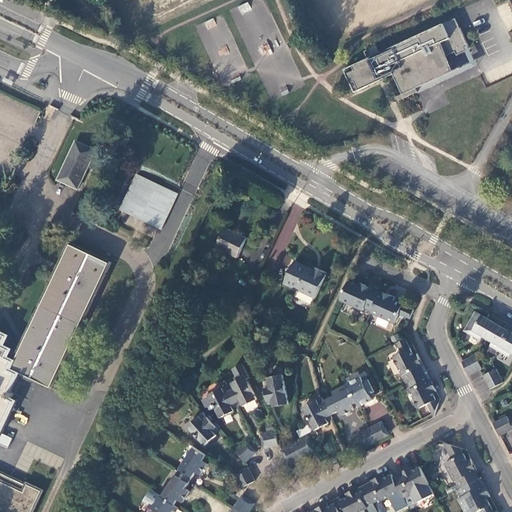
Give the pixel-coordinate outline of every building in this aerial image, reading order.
[(511,8),(509,1),(497,5),(507,30),(511,28),(511,8)] [(241,12),(250,9),(248,2),(239,5),(241,12)] [(370,58),(353,65),(356,70),(347,73),(352,83),(356,81),(360,90),(370,85),(369,84),(394,72),(404,94),(418,88),(434,80),(455,71),(448,55),(457,51),(458,55),(468,50),(466,47),(470,45),(457,18),(375,55),(370,58)] [(372,48),(366,51),(370,58),(375,55),(372,48)] [(418,88),(419,92),(436,84),(434,80),(418,88)] [(101,149),(82,138),(63,174),(75,180),(74,182),(82,186),(90,171),(89,170),(93,162),(94,162),(101,149)] [(152,220),(170,187),(142,173),(126,207),(152,220)] [(183,193),(170,187),(152,220),(166,227),(183,193)] [(279,260),(302,214),(293,209),(270,255),(279,260)] [(251,239),(229,228),(220,248),(241,258),(251,239)] [(0,509),(5,511),(34,511),(46,490),(0,466),(0,435),(17,398),(11,395),(21,372),(55,389),(115,262),(74,242),(19,356),(0,346),(0,509)] [(289,284),(321,300),(333,274),(318,267),(317,270),(299,261),(289,284)] [(358,287),(348,282),(339,301),(363,312),(365,309),(372,312),(379,296),(365,289),(367,286),(360,283),(358,287)] [(381,292),(367,286),(365,289),(379,296),(381,292)] [(410,320),(414,310),(393,301),(394,298),(381,292),(379,296),(372,312),(371,313),(395,324),(399,315),(410,320)] [(488,339),(497,324),(476,312),(465,331),(481,340),(483,336),(488,339)] [(504,328),(497,324),(488,339),(492,342),(491,346),(500,352),(511,330),(511,327),(507,325),(504,328)] [(511,330),(500,352),(509,357),(511,353),(511,330)] [(407,384),(408,383),(423,375),(420,368),(423,366),(417,354),(414,356),(405,339),(396,344),(402,353),(393,358),(407,384)] [(475,355),(462,362),(465,369),(479,362),(475,355)] [(479,362),(465,369),(469,376),(482,369),(479,362)] [(239,380),(227,386),(236,403),(241,401),(244,407),(257,400),(247,380),(250,379),(243,365),(234,369),(239,380)] [(497,369),(483,377),(486,383),(500,376),(497,369)] [(268,380),(263,381),(267,403),(272,401),(274,407),(289,404),(283,375),(268,378),(268,380)] [(427,405),(432,415),(435,418),(437,412),(439,405),(433,394),(436,392),(430,380),(427,382),(423,375),(408,383),(412,389),(410,391),(420,409),(427,405)] [(486,383),(490,390),(504,383),(500,376),(486,383)] [(357,403),(360,407),(373,400),(372,399),(370,395),(375,392),(370,384),(366,387),(363,382),(363,381),(349,388),(350,389),(357,403)] [(227,386),(223,388),(209,395),(221,418),(234,411),(232,406),(236,403),(227,386)] [(351,405),(357,403),(350,389),(323,402),(324,404),(331,416),(339,412),(342,416),(354,410),(351,405)] [(326,419),(331,416),(324,404),(320,406),(317,401),(304,407),(316,431),(329,424),(328,422),(326,419)] [(506,416),(493,423),(500,437),(511,431),(511,422),(510,423),(506,416)] [(218,429),(208,418),(193,431),(207,448),(218,437),(214,433),(218,429)] [(389,436),(387,432),(382,423),(369,429),(376,443),(389,436)] [(363,449),(376,443),(369,429),(356,436),(363,449)] [(264,449),(279,446),(275,431),(261,434),(264,449)] [(301,458),(314,451),(308,438),(294,444),(301,458)] [(236,451),(245,463),(257,453),(246,441),(236,451)] [(468,462),(462,449),(455,447),(445,443),(453,460),(445,464),(455,482),(456,482),(460,489),(457,491),(461,499),(465,497),(472,511),(493,511),(487,499),(490,497),(487,492),(484,493),(478,481),(471,467),(474,466),(471,460),(468,462)] [(301,458),(294,444),(281,452),(288,465),(301,458)] [(207,456),(194,448),(178,472),(191,480),(196,473),(201,475),(208,464),(203,461),(207,456)] [(478,481),(480,479),(476,472),(477,471),(474,466),(471,467),(478,481)] [(415,504),(434,494),(421,467),(414,471),(412,467),(406,470),(408,474),(395,481),(408,507),(415,503),(415,504)] [(248,468),(235,475),(242,488),(255,481),(248,468)] [(400,473),(401,474),(393,478),(395,481),(408,474),(406,470),(400,473)] [(191,480),(178,472),(162,497),(175,505),(178,500),(183,503),(190,492),(186,489),(191,480)] [(366,488),(374,503),(381,500),(382,501),(389,498),(396,511),(398,511),(408,507),(395,481),(393,478),(392,475),(385,478),(384,475),(378,478),(379,482),(366,488)] [(372,482),(365,486),(366,488),(379,482),(378,478),(372,481),(372,482)] [(484,493),(487,492),(484,486),(480,479),(478,481),(484,493)] [(358,488),(352,491),(353,494),(366,488),(365,486),(358,489),(358,488)] [(340,497),(334,500),(336,503),(340,511),(344,511),(346,511),(364,511),(368,509),(367,507),(374,503),(366,488),(353,494),(352,491),(346,494),(348,497),(341,501),(340,497)] [(162,497),(158,494),(150,507),(155,510),(153,511),(177,511),(179,508),(175,505),(162,497)] [(242,496),(234,508),(239,511),(249,511),(255,504),(242,496)] [(340,511),(336,503),(329,507),(328,504),(322,506),(323,510),(319,511),(340,511)]
